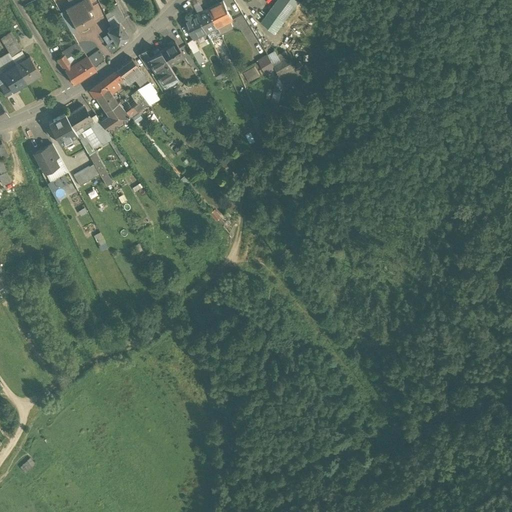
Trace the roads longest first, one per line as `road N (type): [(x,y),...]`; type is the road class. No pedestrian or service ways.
road 1 (track): [(21,406),(95,357),(157,333),(236,245)]
road 2 (secondary): [(177,0),(121,58),(70,93)]
